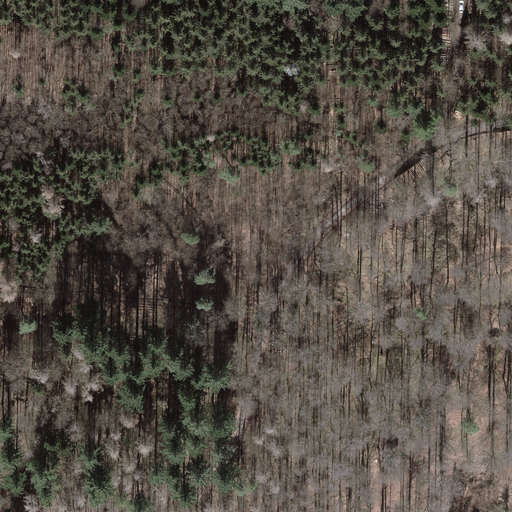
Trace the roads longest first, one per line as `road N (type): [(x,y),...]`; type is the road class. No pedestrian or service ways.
road 1 (track): [(90,511),(185,485),(214,466),(231,445),(276,296),(307,250),(352,202),(428,146),(511,121)]
road 2 (track): [(511,358),(444,403),(396,478)]
